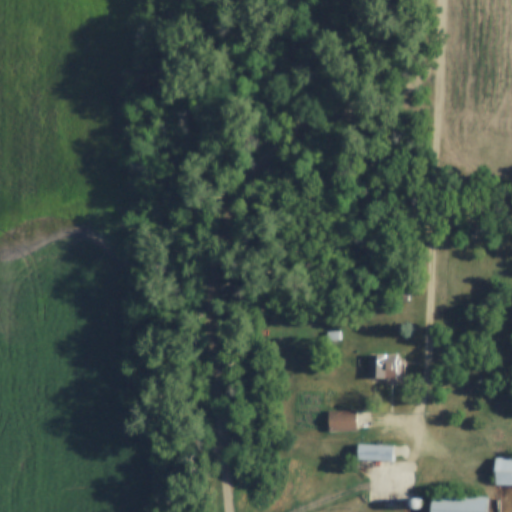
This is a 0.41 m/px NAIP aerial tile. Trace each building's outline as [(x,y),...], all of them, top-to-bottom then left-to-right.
[(338,331),(338,340),(324,340),(325,331),(338,331)] [(366,355),(397,356),(397,379),(366,378),(366,355)] [(327,430),(326,411),(354,410),(355,430),(327,430)] [(356,444),(392,446),(391,461),(355,459),(356,444)] [(494,458),(511,458),(511,486),(494,486),(494,458)] [(411,474),(411,487),(402,487),(402,474),(411,474)] [(429,511),(430,494),(484,497),(483,511),(429,511)] [(417,510),(420,509),(422,505),(421,501),(417,499),(414,501),(412,504),(413,508),(417,510)]
